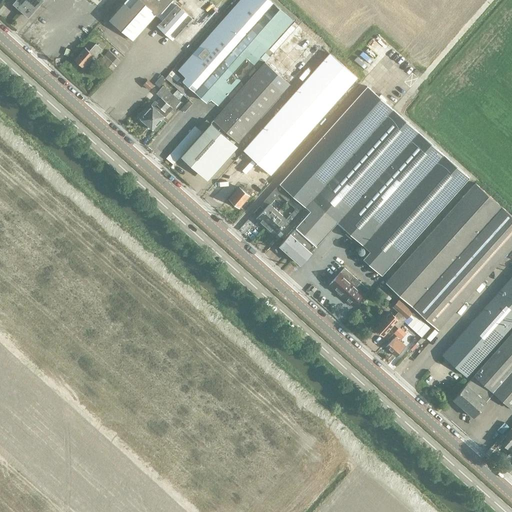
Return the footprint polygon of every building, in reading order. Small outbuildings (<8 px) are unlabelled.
[(15,0),(13,3),(28,16),(42,0),(15,0)] [(98,0),(83,0),(102,16),(109,9),(98,0)] [(112,0),(98,0),(109,9),(115,2),(112,0)] [(126,0),(124,2),(110,19),(133,39),(156,14),(158,15),(171,0),(126,0)] [(182,80),(200,96),(196,100),(203,106),(206,102),(210,97),(218,104),(292,20),(269,0),(239,0),(178,70),(186,76),(182,80)] [(172,40),(192,18),(177,4),(157,26),(172,40)] [(297,25),(213,120),(239,142),(323,48),(297,25)] [(95,57),(102,50),(95,44),(88,51),(85,48),(74,59),(82,66),(92,55),(95,57)] [(101,60),(112,70),(121,61),(109,50),(101,60)] [(270,174),(356,77),(329,53),(243,150),(270,174)] [(147,79),(143,84),(150,89),(154,85),(147,79)] [(140,117),(147,123),(172,94),(163,86),(156,93),(161,98),(156,103),(155,101),(151,105),(140,117)] [(366,86),(279,183),(284,188),(292,195),(298,200),(306,206),(300,213),(299,213),(289,225),(284,230),(280,235),(284,239),(279,244),(300,264),(312,250),(337,222),(369,251),(363,258),(381,274),(470,175),(468,173),(396,113),(366,86)] [(172,94),(147,123),(153,129),(164,116),(161,114),(163,111),(165,112),(170,107),(174,110),(181,102),(172,94)] [(230,140),(211,122),(181,156),(200,173),(230,140)] [(438,329),(511,245),(511,215),(475,182),(386,282),(438,329)] [(267,205),(255,218),(264,226),(278,211),(270,204),(279,194),(283,197),(279,201),(283,205),(287,201),(292,195),(284,188),(279,183),(274,190),(263,202),(267,205)] [(239,207),(249,195),(239,186),(229,198),(239,207)] [(278,211),(264,226),(273,234),(285,221),(289,225),(299,213),(300,213),(306,206),(298,200),(292,195),(287,201),(295,208),(290,214),(289,213),(285,217),(278,211)] [(329,284),(337,291),(348,279),(344,276),(348,272),(344,268),(329,284)] [(511,276),(462,332),(442,354),(466,376),(487,354),(511,324),(511,276)] [(348,279),(337,291),(345,298),(355,286),(359,281),(355,278),(351,282),(348,279)] [(355,286),(345,298),(352,305),(367,289),(363,285),(359,289),(355,286)] [(411,313),(398,302),(394,307),(399,311),(394,317),(390,313),(386,317),(384,316),(378,323),(380,324),(376,328),(382,335),(393,323),(398,328),(404,321),(411,313)] [(411,313),(404,321),(421,337),(430,328),(420,319),(419,320),(415,316),(414,317),(411,313)] [(511,331),(474,374),(475,375),(493,391),(511,408),(511,407),(511,331)] [(395,337),(386,346),(396,356),(405,346),(395,337)] [(466,383),(452,398),(472,416),(486,401),(485,401),(493,391),(475,375),(467,384),(466,383)] [(511,427),(500,441),(508,448),(511,443),(511,427)]
